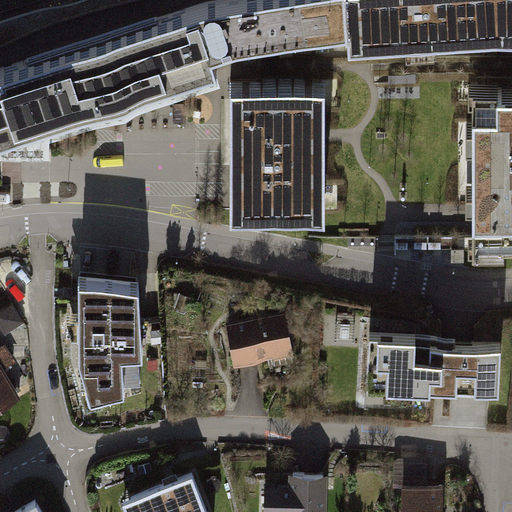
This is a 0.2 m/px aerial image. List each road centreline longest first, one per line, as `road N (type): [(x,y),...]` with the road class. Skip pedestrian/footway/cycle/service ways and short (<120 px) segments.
road 1 (residential): [(511,297),(435,292),(85,228),(39,227)]
road 2 (residential): [(506,440),(239,427),(154,433),(58,454)]
road 3 (residential): [(58,454),(38,332),(39,227)]
